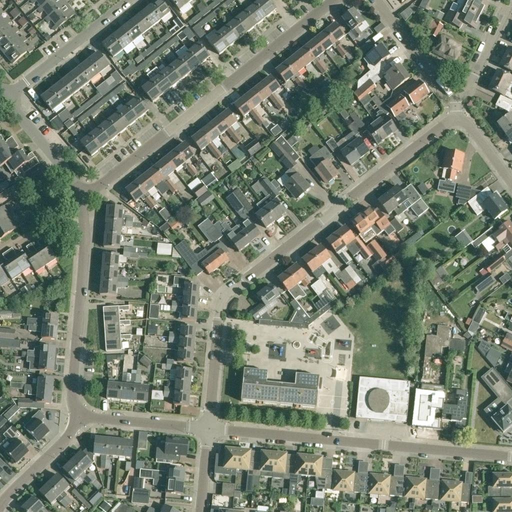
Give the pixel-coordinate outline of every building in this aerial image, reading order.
[(63,0),(48,0),(42,6),(37,9),(41,14),(45,10),(49,15),(65,2),(63,0)] [(158,0),(157,0),(149,7),(160,21),(169,13),(158,0)] [(189,3),(186,0),(170,0),(179,11),(189,3)] [(217,0),(210,6),(213,9),(220,4),(217,0)] [(259,0),(255,4),(266,17),(275,10),(267,0),(259,0)] [(467,0),(463,8),(480,16),(486,3),(478,0),(467,0)] [(65,2),(49,15),(45,19),(48,23),(53,19),(59,27),(75,14),(65,2)] [(29,9),(25,4),(20,9),(24,13),(29,9)] [(266,17),(255,4),(246,11),(256,25),(266,17)] [(222,6),(215,11),(218,15),(225,9),(222,6)] [(149,7),(140,14),(150,28),(160,21),(149,7)] [(207,8),(200,13),(203,17),(210,11),(207,8)] [(480,16),(463,8),(459,17),(448,11),(444,21),(460,29),(462,23),(474,28),(480,16)] [(353,41),(356,39),(357,39),(362,35),(356,28),(363,23),(353,10),(342,19),(352,31),(351,32),(352,34),(349,37),(353,41)] [(246,11),(236,19),(247,32),(256,25),(246,11)] [(213,13),(206,19),(208,22),(215,17),(213,13)] [(150,28),(140,14),(130,22),(141,36),(150,28)] [(198,15),(191,21),(194,24),(201,19),(198,15)] [(26,27),(32,22),(26,17),(21,21),(26,27)] [(3,22),(0,18),(0,31),(6,26),(11,22),(7,18),(3,22)] [(178,18),(172,22),(179,31),(184,27),(178,18)] [(203,21),(192,29),(200,39),(205,35),(205,34),(201,28),(206,24),(208,22),(206,19),(203,21)] [(247,32),(236,19),(227,26),(238,40),(247,32)] [(443,26),(436,22),(432,20),(430,25),(433,27),(429,36),(437,39),(443,26)] [(141,36),(130,22),(121,29),(132,43),(141,36)] [(325,32),(335,45),(344,37),(334,24),(325,32)] [(6,26),(0,31),(0,47),(14,35),(19,31),(15,27),(10,31),(6,26)] [(238,40),(227,26),(217,34),(228,47),(238,40)] [(188,28),(177,37),(180,41),(180,40),(181,42),(186,38),(189,41),(195,37),(188,28)] [(121,29),(112,37),(122,51),(132,43),(121,29)] [(325,32),(315,40),(325,52),(335,45),(325,32)] [(170,33),(163,38),(165,42),(172,36),(170,33)] [(228,47),(217,34),(208,41),(219,55),(228,47)] [(18,40),(14,35),(0,47),(0,49),(7,57),(22,45),(26,41),(23,36),(18,40)] [(442,35),(436,46),(434,51),(433,52),(453,62),(461,45),(442,35)] [(122,51),(112,37),(102,45),(113,58),(122,51)] [(174,38),(167,44),(170,48),(177,42),(174,38)] [(160,40),(153,46),(156,49),(163,44),(160,40)] [(315,40),(305,48),(315,60),(317,63),(315,65),(319,70),(323,66),(320,61),(318,58),(325,52),(315,40)] [(363,54),(373,46),(369,41),(359,49),(363,54)] [(198,44),(189,51),(199,65),(209,57),(198,44)] [(22,45),(7,57),(13,64),(27,52),(29,54),(34,50),(30,46),(26,50),(22,45)] [(340,45),(338,47),(345,56),(347,54),(340,45)] [(375,68),(389,56),(381,45),(366,57),(375,68)] [(165,46),(158,51),(161,55),(168,49),(165,46)] [(345,56),(338,47),(335,49),(342,58),(344,56),(345,56)] [(151,48),(144,53),(147,57),(154,51),(151,48)] [(315,60),(305,48),(295,56),(305,68),(312,63),(313,62),(317,63),(315,60)] [(199,65),(189,51),(179,59),(190,72),(199,65)] [(347,54),(345,56),(344,56),(352,66),(357,62),(349,52),(347,54)] [(97,53),(88,61),(99,74),(108,67),(97,53)] [(156,53),(149,59),(151,62),(158,57),(156,53)] [(141,55),(134,61),(137,64),(144,59),(141,55)] [(305,68),(295,56),(286,63),(296,76),(295,77),(297,79),(294,81),(298,86),(303,83),(299,78),(300,76),(298,74),(305,68)] [(511,61),(504,58),(500,67),(511,72),(511,61)] [(190,72),(179,59),(170,66),(181,80),(190,72)] [(88,61),(78,68),(89,82),(99,74),(88,61)] [(145,62),(138,67),(141,70),(147,65),(149,64),(146,61),(145,62)] [(296,76),(286,63),(276,71),(286,84),(291,80),(293,82),(294,81),(297,79),(295,77),(296,76)] [(123,72),(121,73),(125,78),(126,77),(130,75),(128,73),(135,68),(134,66),(132,64),(123,72)] [(385,67),(374,75),(375,76),(365,85),(371,93),(376,89),(373,85),(383,77),(393,90),(409,77),(398,64),(389,72),(385,67)] [(181,80),(170,66),(161,74),(171,87),(181,80)] [(323,66),(319,70),(323,75),(327,71),(323,66)] [(89,82),(78,68),(69,76),(80,89),(89,82)] [(135,68),(128,73),(130,75),(131,77),(138,71),(136,68),(135,68)] [(375,76),(374,75),(370,70),(359,79),(364,86),(365,85),(375,76)] [(511,78),(497,71),(493,80),(511,89),(511,83),(510,83),(511,78)] [(116,72),(111,76),(115,81),(118,85),(123,80),(116,72)] [(171,87),(161,74),(151,82),(162,95),(171,87)] [(80,89),(69,76),(60,83),(71,97),(80,89)] [(270,77),(261,84),(271,96),(272,98),(270,100),(274,104),(275,106),(278,104),(279,105),(281,104),(278,101),(273,94),(280,89),(270,77)] [(511,89),(493,80),(489,89),(503,96),(508,98),(510,95),(511,95),(511,89)] [(162,95),(151,82),(142,89),(152,103),(162,95)] [(209,86),(216,91),(219,87),(212,82),(209,86)] [(391,98),(382,105),(385,109),(387,107),(395,118),(409,107),(407,104),(411,101),(414,105),(428,94),(419,82),(405,93),(405,94),(401,97),(401,96),(394,101),(391,98)] [(71,97),(60,83),(50,91),(61,104),(71,97)] [(303,83),(298,86),(302,91),(306,87),(303,83)] [(261,84),(252,92),(261,104),(269,98),(270,100),(272,98),(271,96),(261,84)] [(122,85),(115,91),(118,94),(125,89),(122,85)] [(365,85),(364,86),(353,94),(359,102),(371,93),(365,85)] [(109,86),(102,92),(104,95),(111,90),(109,86)] [(310,96),(308,94),(302,90),(300,96),(308,100),(310,96)] [(61,104),(50,91),(41,98),(52,112),(61,104)] [(113,92),(106,98),(108,102),(115,96),(113,92)] [(243,99),(254,113),(251,115),(255,119),(256,121),(258,119),(259,120),(261,119),(259,116),(254,110),(261,104),(252,92),(243,99)] [(99,94),(92,99),(95,103),(102,97),(99,94)] [(385,109),(382,105),(376,97),(371,100),(378,109),(382,105),(389,114),(385,109)] [(137,98),(127,106),(138,120),(148,112),(137,98)] [(243,99),(234,106),(244,118),(250,113),(251,115),(254,113),(243,99)] [(103,100),(96,105),(99,109),(106,103),(103,100)] [(90,101),(83,107),(86,110),(93,105),(90,101)] [(509,113),(511,106),(510,105),(509,106),(498,101),(495,106),(509,113)] [(138,120),(127,106),(118,113),(129,127),(138,120)] [(94,107),(87,113),(90,116),(97,111),(94,107)] [(58,118),(51,124),(57,131),(64,125),(64,124),(69,120),(70,120),(71,119),(72,119),(73,118),(71,116),(69,113),(68,111),(67,109),(58,117),(58,118)] [(80,109),(73,114),(75,117),(76,118),(83,112),(80,109)] [(228,111),(219,117),(230,131),(228,133),(232,138),(233,139),(235,137),(236,139),(238,137),(236,134),(231,128),(237,123),(228,111)] [(300,120),(293,111),(288,115),(295,124),(300,120)] [(381,120),(376,124),(387,138),(397,131),(385,116),(384,117),(381,112),(377,115),(381,120)] [(118,113),(108,121),(119,135),(129,127),(118,113)] [(355,122),(356,125),(361,122),(354,113),(349,116),(354,123),(355,122)] [(504,134),(511,128),(511,116),(510,114),(497,124),(504,134)] [(85,115),(78,120),(78,121),(79,122),(80,124),(87,118),(85,115)] [(219,117),(210,125),(219,137),(227,131),(228,133),(230,131),(219,117)] [(64,124),(64,125),(68,130),(72,127),(74,125),(70,121),(72,119),(71,119),(70,120),(69,120),(64,124)] [(293,125),(289,120),(280,127),(284,132),(293,125)] [(119,135),(108,121),(99,128),(110,142),(119,135)] [(354,123),(348,127),(352,133),(355,137),(356,136),(361,132),(356,125),(355,122),(354,123)] [(387,138),(376,124),(371,127),(367,123),(364,125),(367,130),(366,131),(377,146),(387,138)] [(210,125),(200,133),(211,147),(209,148),(213,153),(213,154),(216,153),(217,154),(219,152),(217,150),(212,143),(219,137),(210,125)] [(72,127),(68,130),(74,137),(78,134),(72,127)] [(110,142),(99,128),(90,136),(101,149),(110,142)] [(200,133),(192,140),(201,152),(207,147),(209,148),(211,147),(200,133)] [(101,149),(90,136),(80,143),(91,157),(101,149)] [(0,152),(15,142),(12,137),(6,141),(7,142),(5,143),(1,138),(1,137),(0,137),(0,152)] [(281,138),(270,148),(281,160),(280,161),(289,171),(285,175),(291,181),(285,186),(297,200),(310,188),(298,175),(292,169),(296,165),(293,162),(298,157),(289,147),(281,138)] [(349,145),(345,138),(337,144),(332,139),(326,144),(333,153),(338,149),(350,166),(360,159),(349,145)] [(359,140),(358,139),(349,145),(360,159),(369,152),(359,140)] [(244,149),(252,158),(262,149),(255,141),(244,149)] [(15,142),(0,152),(0,167),(5,164),(8,162),(14,158),(14,157),(10,152),(12,150),(13,151),(18,147),(15,142)] [(184,144),(175,151),(185,163),(187,166),(185,168),(186,169),(189,173),(194,169),(190,164),(191,163),(189,160),(194,156),(184,144)] [(328,185),(338,177),(327,163),(334,158),(325,147),(310,159),(314,164),(317,162),(322,167),(317,171),(328,185)] [(8,162),(5,164),(11,174),(14,172),(18,178),(15,180),(19,185),(27,180),(23,175),(39,164),(36,160),(35,158),(32,153),(28,156),(26,158),(23,152),(23,151),(22,152),(14,157),(14,158),(8,162)] [(175,151),(165,159),(175,171),(182,166),(185,170),(186,169),(185,168),(187,166),(185,163),(175,151)] [(461,173),(464,156),(445,152),(442,169),(446,170),(444,180),(442,193),(449,194),(451,181),(454,181),(456,172),(461,173)] [(165,159),(155,167),(165,179),(167,183),(165,184),(168,189),(173,185),(169,180),(170,180),(168,177),(175,171),(165,159)] [(222,161),(213,168),(219,177),(229,170),(222,161)] [(155,167),(145,175),(155,188),(162,182),(164,185),(165,184),(167,183),(165,179),(155,167)] [(189,173),(193,178),(195,176),(198,174),(195,171),(194,169),(189,173)] [(208,190),(218,183),(211,174),(201,181),(208,190)] [(145,175),(135,184),(144,196),(147,199),(144,201),(148,205),(153,202),(149,197),(150,196),(148,193),(155,188),(145,175)] [(276,221),(275,221),(276,223),(283,218),(282,216),(285,213),(274,199),(279,196),(266,180),(260,185),(269,196),(261,202),(276,221)] [(10,186),(7,182),(0,186),(0,190),(1,192),(10,186)] [(135,184),(126,191),(135,203),(141,199),(143,201),(144,201),(147,199),(144,196),(135,184)] [(207,192),(201,184),(192,192),(198,199),(207,192)] [(175,192),(177,190),(173,185),(168,189),(172,194),(175,192)] [(397,187),(387,195),(402,214),(410,208),(412,206),(407,200),(397,187)] [(244,208),(248,213),(253,209),(238,189),(233,193),(244,208)] [(468,200),(459,198),(458,205),(464,206),(481,193),(470,191),(468,200)] [(207,208),(219,198),(216,195),(204,205),(207,208)] [(387,195),(378,202),(388,215),(393,211),(397,216),(393,219),(394,220),(389,224),(395,232),(397,234),(403,230),(399,225),(405,221),(407,220),(403,214),(402,214),(387,195)] [(503,202),(502,203),(496,195),(484,204),(478,197),(468,205),(476,216),(486,209),(494,220),(507,210),(505,208),(507,207),(503,202)] [(248,213),(244,208),(244,209),(237,199),(230,204),(238,213),(237,214),(244,222),(237,227),(242,233),(250,243),(260,235),(252,225),(248,219),(251,217),(248,213)] [(412,206),(410,208),(418,218),(424,213),(428,209),(421,200),(416,203),(412,206)] [(148,205),(152,210),(154,208),(157,206),(153,202),(148,205)] [(276,221),(261,202),(256,206),(260,211),(256,214),(255,214),(256,216),(266,229),(275,221),(276,221)] [(4,206),(0,208),(0,224),(11,217),(4,206)] [(107,208),(106,221),(141,224),(133,218),(127,217),(127,216),(121,216),(122,209),(107,208)] [(169,208),(163,212),(168,222),(175,219),(169,208)] [(363,210),(359,214),(360,215),(360,216),(370,228),(376,236),(380,232),(381,233),(384,231),(388,237),(395,232),(389,224),(379,211),(374,214),(370,208),(365,212),(363,210)] [(181,215),(163,229),(168,236),(187,222),(181,215)] [(360,216),(351,222),(360,234),(358,236),(365,244),(376,236),(370,228),(360,216)] [(11,217),(0,224),(0,242),(0,241),(0,239),(18,227),(11,217)] [(106,221),(105,234),(120,235),(121,228),(125,228),(125,227),(141,228),(141,224),(106,221)] [(250,243),(242,233),(236,238),(228,229),(226,231),(219,222),(213,226),(222,237),(225,235),(231,242),(230,242),(238,253),(250,243)] [(495,248),(511,234),(511,226),(508,222),(497,231),(491,235),(496,241),(492,244),(495,248)] [(218,240),(222,237),(213,226),(205,232),(214,243),(218,240)] [(345,228),(336,235),(345,247),(348,251),(353,257),(360,252),(367,261),(372,256),(373,256),(366,248),(362,243),(357,237),(354,239),(345,228)] [(471,244),(473,242),(464,231),(454,238),(463,250),(471,244)] [(485,233),(473,242),(471,244),(475,249),(489,238),(485,233)] [(120,235),(105,234),(104,248),(119,249),(120,235)] [(331,239),(327,242),(337,254),(341,259),(346,265),(352,261),(346,253),(348,251),(345,247),(336,235),(335,236),(333,234),(330,237),(331,239)] [(511,234),(495,248),(498,252),(505,246),(504,245),(506,243),(511,251),(511,250),(511,234)] [(36,252),(46,267),(56,260),(44,244),(46,243),(43,238),(36,243),(39,247),(41,246),(42,248),(36,252)] [(375,241),(366,248),(373,256),(372,256),(378,263),(386,256),(381,250),(375,241)] [(183,242),(174,249),(196,276),(205,270),(209,275),(218,267),(211,258),(207,253),(205,250),(197,256),(194,255),(183,242)] [(217,246),(207,253),(211,258),(218,267),(228,260),(224,255),(227,252),(220,243),(217,246)] [(46,267),(36,252),(31,244),(25,248),(30,254),(31,253),(32,255),(26,259),(32,267),(31,268),(36,274),(46,267)] [(172,246),(157,244),(156,255),(171,256),(172,246)] [(320,246),(311,254),(321,266),(325,263),(328,267),(329,268),(334,275),(339,271),(334,265),(330,260),(331,259),(320,246)] [(26,259),(22,253),(16,257),(15,255),(16,254),(12,249),(7,252),(22,274),(31,268),(32,267),(26,259)] [(8,262),(2,267),(11,280),(11,281),(22,274),(7,252),(2,256),(6,261),(7,261),(8,262)] [(311,254),(303,260),(313,273),(317,278),(322,274),(318,269),(321,266),(311,254)] [(123,258),(123,256),(118,256),(103,255),(102,269),(117,270),(118,263),(126,263),(126,258),(123,258)] [(489,273),(505,261),(500,255),(484,267),(485,268),(479,273),(483,278),(489,273)] [(424,265),(420,268),(426,276),(427,278),(435,271),(429,262),(424,265)] [(2,267),(0,263),(0,285),(1,287),(11,280),(2,267)] [(296,265),(287,272),(297,285),(300,282),(305,288),(309,284),(306,279),(306,278),(296,265)] [(349,266),(344,270),(352,281),(354,284),(356,285),(361,281),(360,280),(357,276),(349,266)] [(102,269),(101,282),(128,284),(128,279),(121,279),(121,278),(117,278),(117,270),(102,269)] [(344,270),(337,276),(345,286),(349,290),(356,285),(354,284),(352,281),(344,270)] [(287,272),(278,279),(288,292),(295,300),(300,296),(303,298),(304,296),(304,297),(305,296),(305,297),(306,296),(297,285),(287,272)] [(489,273),(483,278),(472,286),(479,295),(496,282),(489,273)] [(315,283),(323,293),(327,289),(320,280),(315,283)] [(128,284),(101,282),(100,295),(115,296),(116,289),(121,289),(127,289),(128,284)] [(323,293),(315,283),(311,287),(318,297),(323,293)] [(183,296),(198,298),(199,285),(184,284),(183,296)] [(256,321),(265,313),(279,303),(276,299),(279,297),(271,286),(257,296),(263,303),(250,313),(256,321)] [(198,298),(183,296),(183,303),(172,302),(172,307),(182,308),(197,309),(198,298)] [(302,324),(302,329),(308,330),(308,327),(338,304),(335,299),(309,319),(304,323),(303,324),(302,324)] [(153,320),(162,320),(162,306),(153,305),(153,320)] [(119,322),(119,311),(122,311),(123,312),(129,311),(129,307),(103,309),(104,324),(119,322)] [(182,308),(172,307),(171,312),(178,313),(182,314),(182,321),(196,322),(197,309),(182,308)] [(483,317),(486,312),(480,308),(477,313),(483,317)] [(303,311),(298,315),(304,323),(309,319),(303,311)] [(272,322),(265,313),(256,321),(259,320),(271,321),(272,322)] [(29,326),(57,328),(58,316),(44,315),(44,321),(28,319),(27,326),(29,326)] [(130,321),(119,322),(104,324),(105,338),(120,337),(120,336),(120,325),(123,325),(124,326),(130,326),(130,321)] [(448,348),(449,340),(448,340),(449,328),(446,327),(446,326),(438,325),(438,326),(437,326),(436,337),(426,336),(424,357),(431,357),(432,354),(441,355),(441,347),(448,348)] [(29,326),(29,332),(42,333),(42,339),(56,340),(57,328),(29,326)] [(169,333),(169,338),(194,340),(195,328),(181,327),(180,333),(176,333),(176,334),(169,333)] [(15,331),(0,329),(0,339),(14,340),(15,331)] [(120,337),(105,338),(106,353),(121,351),(121,340),(124,339),(124,341),(131,340),(131,336),(120,336),(120,337)] [(194,340),(169,338),(158,337),(157,342),(168,342),(168,343),(179,344),(179,351),(193,352),(194,340)] [(511,342),(505,339),(500,347),(511,352),(511,354),(510,358),(511,359),(511,342)] [(11,341),(0,340),(0,348),(1,349),(10,350),(11,341)] [(449,340),(448,348),(448,352),(464,354),(465,342),(449,340)] [(485,359),(490,350),(489,350),(490,348),(481,343),(478,350),(485,359)] [(28,352),(27,358),(36,359),(36,360),(38,360),(38,358),(41,359),(55,361),(55,355),(56,356),(58,354),(58,351),(57,349),(55,349),(55,348),(42,347),(41,353),(28,352)] [(490,350),(485,359),(496,364),(501,355),(490,350)] [(193,352),(179,351),(178,363),(192,364),(193,352)] [(36,359),(27,358),(27,362),(31,363),(30,371),(54,372),(54,371),(55,371),(57,370),(57,367),(56,365),(54,365),(55,361),(41,359),(38,358),(38,360),(36,360),(36,359)] [(128,386),(122,385),(121,401),(134,403),(137,375),(136,375),(136,371),(132,370),(131,375),(131,374),(130,382),(129,381),(128,386)] [(176,382),(190,383),(192,371),(177,370),(176,382)] [(316,409),(318,389),(319,377),(296,375),(295,386),(266,383),(268,372),(244,370),(241,402),(316,409)] [(345,380),(346,371),(333,370),(332,378),(345,380)] [(498,380),(492,372),(486,376),(492,384),(498,380)] [(137,375),(134,403),(148,404),(149,388),(140,387),(141,375),(137,375)] [(38,392),(52,393),(53,380),(39,379),(39,385),(34,385),(34,387),(25,386),(25,390),(33,390),(33,391),(36,392),(36,390),(38,391),(38,392)] [(121,401),(122,385),(114,385),(115,380),(109,379),(107,400),(121,401)] [(406,424),(410,383),(359,379),(356,419),(406,424)] [(164,387),(164,393),(189,395),(190,383),(176,382),(175,388),(164,387)] [(33,390),(25,390),(24,395),(29,395),(28,396),(37,397),(37,404),(51,405),(52,393),(38,392),(38,391),(36,390),(36,392),(33,391),(33,390)] [(457,407),(443,406),(441,421),(451,422),(451,420),(455,421),(455,428),(465,429),(468,399),(466,399),(466,392),(456,390),(455,398),(458,399),(457,407)] [(441,430),(441,421),(443,406),(444,392),(434,391),(434,398),(419,396),(417,423),(420,424),(419,428),(441,430)] [(189,395),(164,393),(163,394),(158,393),(157,397),(174,398),(174,406),(188,407),(189,395)] [(8,407),(13,403),(6,394),(1,398),(8,407)] [(511,425),(511,412),(500,398),(494,403),(495,404),(495,403),(499,408),(489,415),(488,416),(492,421),(493,421),(497,426),(496,428),(500,433),(501,431),(502,432),(503,433),(511,425)] [(36,403),(32,403),(32,400),(18,400),(18,407),(36,408),(36,403)] [(44,426),(45,425),(41,421),(45,417),(38,411),(31,418),(34,422),(26,430),(30,435),(29,436),(35,441),(36,440),(38,442),(49,431),(44,426)] [(16,464),(28,451),(24,447),(28,443),(12,426),(3,436),(12,445),(5,452),(6,453),(5,455),(9,459),(11,458),(16,464)] [(106,461),(106,456),(108,440),(95,439),(94,455),(101,456),(100,469),(105,469),(106,461)] [(186,455),(187,441),(166,439),(166,445),(162,445),(162,449),(156,448),(155,459),(172,461),(173,454),(186,455)] [(108,440),(106,456),(119,457),(120,441),(108,440)] [(120,441),(119,457),(131,459),(133,442),(120,441)] [(236,470),(238,449),(232,448),(231,450),(226,449),(224,469),(236,470)] [(238,449),(236,470),(247,471),(247,476),(254,476),(255,464),(249,464),(250,451),(245,451),(245,449),(238,449)] [(255,464),(254,476),(260,477),(261,472),(272,473),(274,452),(267,452),(267,453),(262,453),(260,465),(255,464)] [(274,452),(272,473),(283,474),(283,479),(289,480),(291,468),(285,467),(286,455),(280,454),(281,453),(274,452)] [(72,461),(84,473),(93,464),(81,453),(72,461)] [(296,468),(291,468),(289,480),(296,480),(296,476),(308,477),(310,456),(303,455),(303,456),(297,456),(296,468)] [(316,456),(310,456),(308,477),(314,477),(317,489),(325,490),(327,471),(321,471),(322,458),(316,458),(316,456)] [(326,458),(325,467),(333,468),(334,459),(326,458)] [(87,476),(84,473),(72,461),(63,470),(75,482),(80,477),(84,480),(89,486),(92,484),(97,490),(98,488),(87,477),(87,476)] [(167,481),(184,483),(185,470),(168,469),(168,473),(140,471),(140,479),(154,480),(167,481)] [(327,471),(325,490),(343,492),(345,471),(338,471),(338,472),(327,471)] [(351,472),(345,471),(343,492),(361,493),(363,475),(351,473),(351,472)] [(90,473),(87,476),(87,477),(98,488),(101,486),(96,480),(96,479),(90,473)] [(487,495),(500,495),(500,488),(511,488),(511,473),(507,474),(507,475),(493,475),(493,483),(487,485),(487,495)] [(373,476),(363,475),(361,493),(379,495),(381,475),(374,474),(373,476)] [(49,484),(69,505),(72,502),(67,497),(68,496),(64,492),(69,487),(57,475),(49,484)] [(387,475),(381,475),(379,495),(397,497),(398,478),(387,477),(387,475)] [(398,478),(397,497),(414,499),(417,478),(409,477),(409,479),(398,478)] [(423,479),(417,478),(414,499),(432,500),(434,481),(422,480),(423,479)] [(184,483),(167,481),(166,493),(183,495),(184,483)] [(434,481),(432,500),(450,502),(452,482),(445,481),(445,482),(434,481)] [(452,482),(450,502),(468,504),(470,485),(458,484),(458,482),(452,482)] [(69,505),(49,484),(40,493),(51,504),(56,500),(60,503),(60,502),(66,508),(69,505)] [(130,487),(117,486),(116,496),(129,497),(130,487)] [(91,507),(74,490),(72,493),(88,510),(91,507)] [(133,490),(132,497),(149,499),(150,491),(133,490)] [(98,505),(105,497),(102,494),(95,502),(98,505)] [(500,495),(487,495),(488,502),(493,502),(492,511),(511,511),(511,500),(500,501),(500,495)] [(149,499),(132,497),(132,504),(149,506),(149,499)] [(46,511),(43,509),(44,508),(34,498),(22,509),(25,511),(46,511)]
